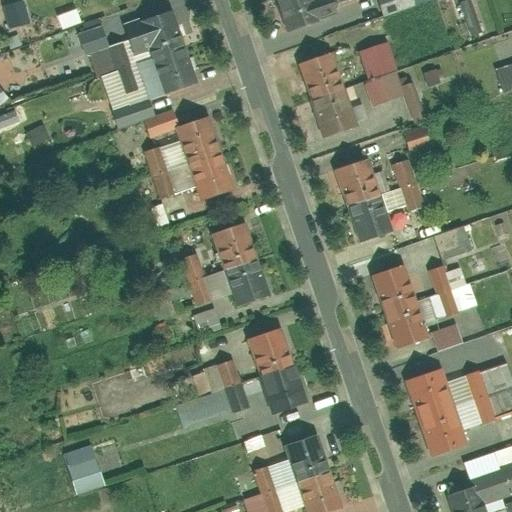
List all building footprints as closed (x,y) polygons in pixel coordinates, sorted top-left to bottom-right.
[(277,0),(288,31),(338,13),(333,0),(277,0)] [(379,0),(383,14),(433,2),(432,0),(379,0)] [(27,1),(5,4),(8,27),(30,24),(27,1)] [(77,9),(59,16),(64,28),(82,21),(77,9)] [(148,51),(150,57),(183,45),(170,11),(126,27),(137,55),(148,51)] [(366,83),(373,106),(406,95),(388,41),(360,51),(370,81),(366,83)] [(197,83),(183,45),(150,57),(164,95),(197,83)] [(296,64),(310,101),(345,88),(331,52),(296,64)] [(413,83),(402,87),(415,123),(426,118),(413,83)] [(345,88),(310,101),(324,139),(359,126),(345,88)] [(174,128),(187,163),(220,151),(207,116),(174,128)] [(411,152),(432,145),(425,125),(404,133),(411,152)] [(220,151),(187,163),(201,202),(234,190),(220,151)] [(333,170),(346,207),(382,195),(369,158),(333,170)] [(382,195),(346,207),(359,243),(394,231),(382,195)] [(212,234),(224,269),(256,259),(244,223),(212,234)] [(466,227),(436,234),(441,259),(472,252),(466,227)] [(256,259),(224,269),(238,308),(269,297),(256,259)] [(383,311),(416,299),(403,264),(371,276),(383,311)] [(429,335),(416,299),(383,311),(396,347),(429,335)] [(201,335),(222,328),(215,308),(194,315),(201,335)] [(432,332),(438,351),(463,343),(457,324),(432,332)] [(248,340),(260,376),(293,365),(281,329),(248,340)] [(199,395),(242,382),(235,360),(192,373),(199,395)] [(293,365),(260,376),(273,415),(306,403),(293,365)] [(442,367),(404,380),(417,418),(455,405),(442,367)] [(242,410),(254,406),(246,382),(235,386),(242,410)] [(224,390),(177,406),(184,427),(231,411),(224,390)] [(455,405),(417,418),(429,456),(468,443),(455,405)] [(285,444),(298,479),(329,468),(317,433),(285,444)] [(62,455),(76,495),(105,485),(91,445),(62,455)] [(471,488),(447,496),(453,511),(487,511),(485,506),(511,496),(511,466),(469,482),(471,488)] [(329,468),(298,479),(308,511),(326,511),(343,506),(329,468)]
